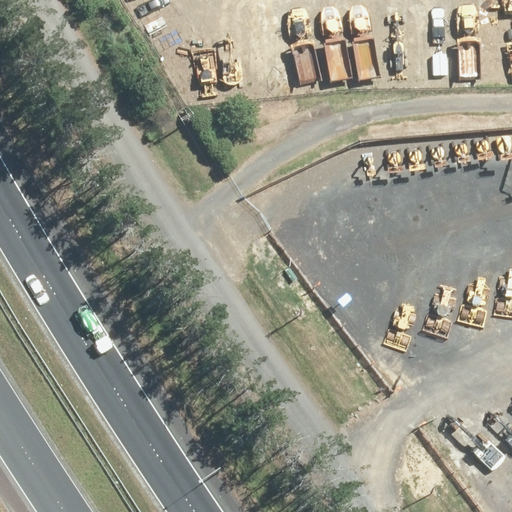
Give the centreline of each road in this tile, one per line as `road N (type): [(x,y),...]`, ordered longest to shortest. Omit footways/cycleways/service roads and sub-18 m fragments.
road 1 (unclassified): [(65,0),(212,262),(391,511)]
road 2 (motorway): [(0,203),(69,324),(197,511)]
